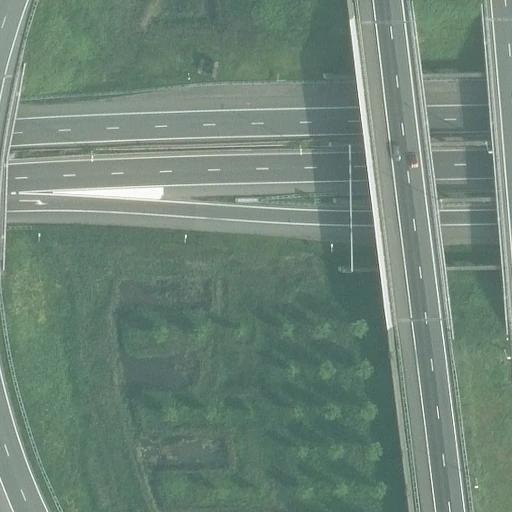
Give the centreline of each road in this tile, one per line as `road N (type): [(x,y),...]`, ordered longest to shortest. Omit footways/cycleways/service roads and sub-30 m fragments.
road 1 (motorway): [(389,0),(451,511)]
road 2 (motorway): [(511,119),(0,135)]
road 3 (motorway): [(20,188),(273,217),(511,219)]
road 4 (motorway): [(20,188),(163,173),(511,164)]
